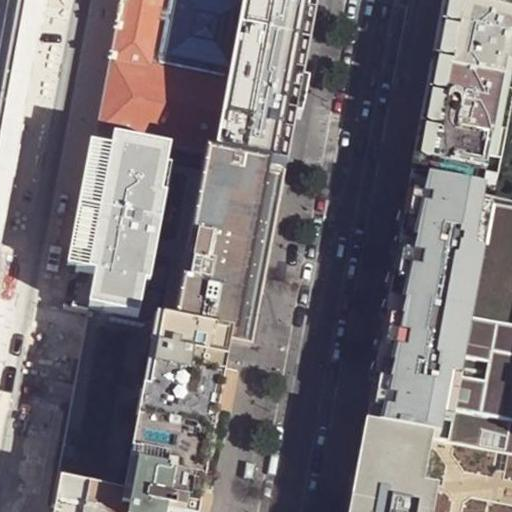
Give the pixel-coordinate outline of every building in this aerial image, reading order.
[(0,0),(0,4),(43,12),(45,0),(0,0)] [(216,159),(277,170),(285,132),(293,134),(310,41),(318,0),(121,0),(120,9),(96,136),(216,159)] [(510,69),(511,69),(511,0),(485,0),(483,14),(463,11),(465,0),(444,0),(431,75),(410,183),(481,197),(483,186),(495,188),(511,102),(499,100),(505,73),(510,74),(510,69)] [(0,4),(0,243),(19,142),(43,12),(0,4)] [(186,332),(231,340),(254,345),(273,245),(286,172),(277,170),(216,159),(186,332)] [(481,197),(410,183),(403,222),(384,322),(370,398),(365,428),(447,443),(490,217),(480,214),(483,197),(481,197)] [(511,202),(483,197),(480,214),(490,217),(447,443),(511,455),(511,202)] [(198,511),(231,340),(186,332),(92,314),(61,476),(54,511),(198,511)] [(511,511),(511,455),(447,443),(365,428),(354,485),(348,511),(511,511)]
